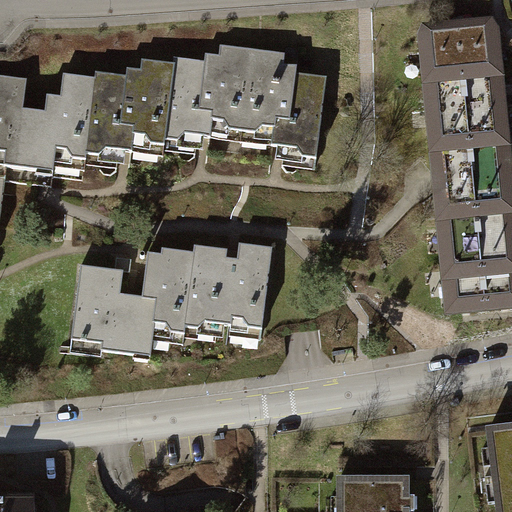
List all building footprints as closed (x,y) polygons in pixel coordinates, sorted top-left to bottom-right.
[(428,26),(423,32),(425,44),(420,49),(420,57),(426,61),(428,79),(423,83),(423,91),(430,96),(432,126),(427,131),(429,139),(434,141),(438,180),(439,192),(434,197),(435,203),(440,207),(445,259),(441,263),(442,270),(446,274),(447,281),(442,287),(444,307),(462,305),(465,307),(468,310),(500,307),(502,302),(511,301),(511,251),(504,175),(501,137),(506,132),(506,125),(499,119),(496,88),(501,83),(500,76),(495,71),(493,55),(498,50),(497,42),(491,37),(491,26),(486,21),(473,22),(472,14),(450,16),(451,24),(428,26)] [(25,82),(0,78),(0,166),(5,167),(3,181),(52,187),(53,177),(48,176),(50,165),(53,165),(54,155),(64,157),(69,166),(82,168),(83,156),(118,160),(118,152),(131,154),(133,143),(144,144),(148,151),(162,154),(164,141),(197,145),(198,139),(209,140),(211,127),(222,128),(227,138),(241,139),(241,134),(271,138),(270,147),(284,149),(283,155),(297,156),(301,163),(313,166),(324,78),(294,74),(295,66),(282,64),(283,54),(219,46),(218,57),(204,55),(204,62),(173,58),(172,64),(140,60),(139,70),(127,69),(126,76),(95,72),(94,79),(63,76),(60,98),(46,97),(43,121),(21,118),(25,82)] [(115,258),(113,271),(80,267),(70,347),(150,357),(153,330),(164,331),(168,340),(183,342),(185,328),(217,332),(218,325),(241,328),(247,336),(260,338),(272,248),(239,244),(237,260),(224,258),(225,250),(195,247),(194,253),(161,249),(160,255),(148,253),(142,305),(118,302),(122,271),(129,272),(131,260),(115,258)] [(497,511),(511,511),(511,427),(488,430),(490,449),(493,448),(495,467),(492,467),(494,485),(497,485),(500,503),(497,503),(497,511)] [(337,478),(337,511),(406,511),(413,511),(413,496),(406,496),(406,478),(337,478)] [(0,497),(0,511),(33,511),(33,498),(0,497)]
